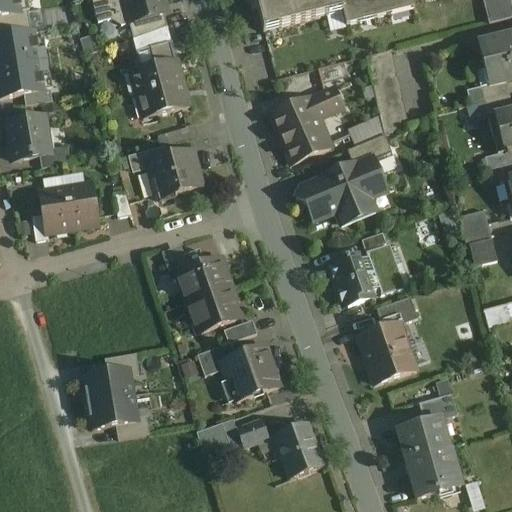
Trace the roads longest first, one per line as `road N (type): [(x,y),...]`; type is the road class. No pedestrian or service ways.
road 1 (residential): [(263,210),(368,511)]
road 2 (residential): [(263,210),(17,282)]
road 3 (residential): [(17,282),(83,511)]
road 4 (residential): [(208,0),(263,210)]
